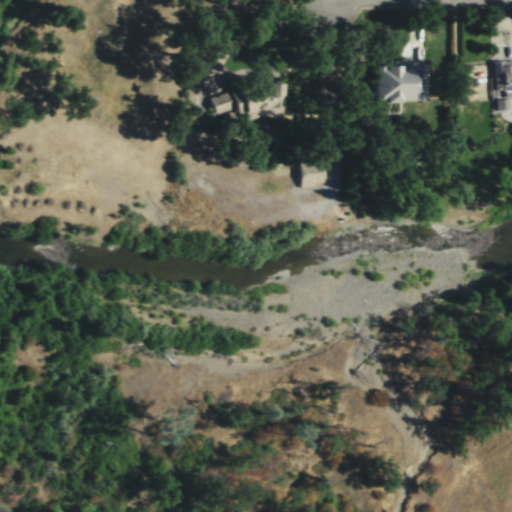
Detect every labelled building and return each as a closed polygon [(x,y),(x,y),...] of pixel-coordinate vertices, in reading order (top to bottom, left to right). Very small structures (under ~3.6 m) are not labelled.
[(511,58),(494,60),(495,90),(511,89),(511,58)] [(372,65),(371,98),(423,99),(424,67),(372,65)] [(234,111),(253,107),(252,114),(278,117),(282,83),(257,80),(255,94),(232,99),(234,111)] [(494,99),(495,109),(506,108),(506,98),(494,99)] [(295,162),(296,182),(321,181),(320,161),(295,162)]
